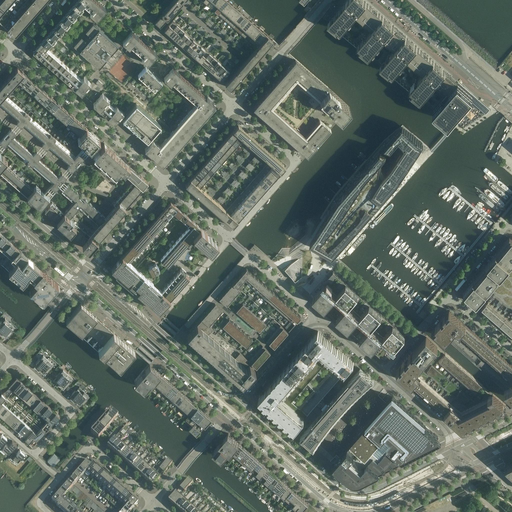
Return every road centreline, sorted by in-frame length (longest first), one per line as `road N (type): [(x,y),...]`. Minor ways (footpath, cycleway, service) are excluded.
road 1 (secondary): [(463,445),(375,489),(346,489),(231,392)]
road 2 (secondary): [(78,284),(228,416)]
road 3 (residential): [(167,183),(17,52)]
road 4 (residential): [(429,152),(300,300)]
road 5 (secondary): [(231,392),(90,271)]
road 6 (residential): [(229,238),(296,162),(233,106)]
road 7 (residential): [(13,359),(68,413),(35,455),(0,425)]
road 8 (residential): [(47,511),(41,499),(86,448),(153,502)]
road 9 (tertiary): [(510,108),(386,0)]
road 10 (residential): [(233,106),(112,0)]
road 11 (secondary): [(228,416),(323,499),(350,511)]
road 12 (secondary): [(371,511),(481,460)]
road 13 (secondary): [(90,271),(0,190)]
road 14 (residential): [(316,315),(256,387),(231,392)]
